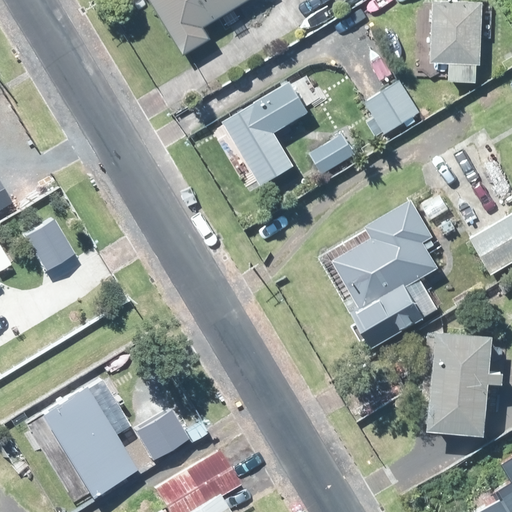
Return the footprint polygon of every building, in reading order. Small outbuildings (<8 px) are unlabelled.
[(149,0),(181,51),(208,34),(200,23),(217,13),(238,0),(149,0)] [(477,62),(479,1),(455,0),(430,0),(429,61),(447,61),(447,79),(473,80),(474,62),(477,62)] [(299,97),(293,86),(287,77),(219,117),(231,137),(251,172),(257,182),(292,161),(281,142),(277,136),(272,127),(305,108),(299,97)] [(362,99),(382,131),(416,111),(397,78),(362,99)] [(320,171),(353,151),(340,131),(336,134),(308,151),(320,171)] [(501,171),(511,188),(511,164),(508,167),(501,171)] [(428,232),(413,205),(408,196),(361,223),(363,225),(315,252),(352,317),(347,320),(357,336),(361,333),(367,344),(396,327),(434,306),(431,303),(415,274),(416,273),(434,263),(427,252),(419,237),(428,232)] [(511,209),(469,237),(490,271),(511,257),(511,209)] [(48,216),(16,235),(36,271),(69,252),(48,216)] [(3,239),(0,240),(0,267),(4,274),(18,265),(3,239)] [(481,413),(487,339),(488,329),(431,325),(424,419),(424,424),(431,425),(461,427),(480,428),(481,413)] [(130,467),(80,387),(35,415),(84,495),(130,467)] [(0,443),(0,445),(11,461),(20,454),(8,438),(0,443)] [(236,481),(215,449),(214,446),(150,485),(167,511),(227,511),(216,493),(236,481)] [(488,511),(511,511),(511,452),(498,461),(511,485),(511,486),(483,503),(488,511)]
